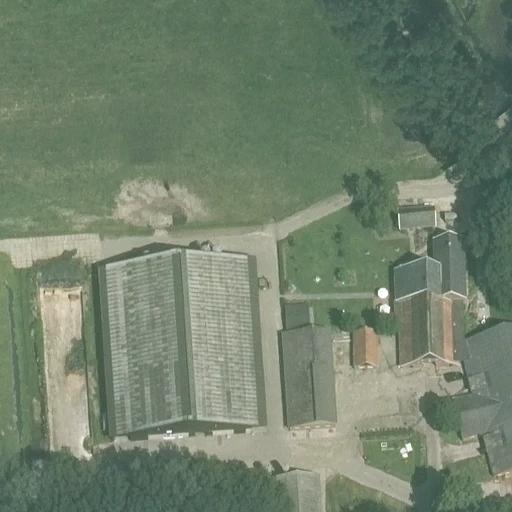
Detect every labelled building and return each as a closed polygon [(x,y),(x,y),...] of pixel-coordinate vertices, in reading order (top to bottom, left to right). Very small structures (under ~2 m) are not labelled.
[(399,234),(435,231),(434,211),(398,213),(399,234)] [(435,272),(395,274),(396,305),(398,305),(401,368),(464,367),(463,303),(465,303),(463,243),(434,244),(435,272)] [(236,267),(124,275),(135,438),(247,431),(236,267)] [(511,333),(465,344),(464,367),(470,397),(451,402),(462,443),(482,440),(493,481),(511,476),(511,333)] [(336,430),(330,334),(281,338),(287,433),(336,430)] [(352,336),(352,345),(353,370),(380,369),(379,335),(352,336)] [(320,511),(319,481),(261,484),(262,511),(320,511)]
